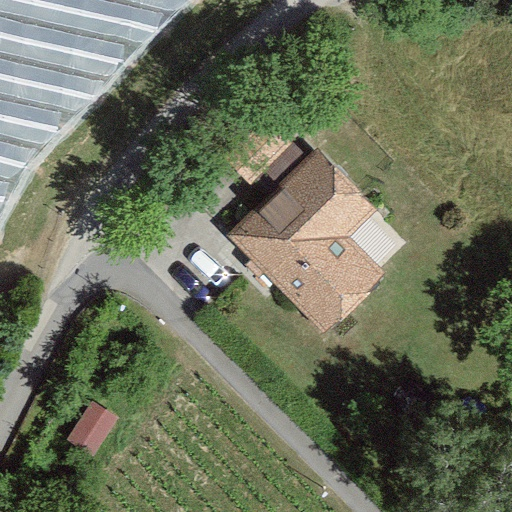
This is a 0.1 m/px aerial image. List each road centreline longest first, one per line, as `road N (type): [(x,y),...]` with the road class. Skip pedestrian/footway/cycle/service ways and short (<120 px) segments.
road 1 (residential): [(104,248),(350,511)]
road 2 (residential): [(104,248),(238,44),(323,0)]
road 3 (residential): [(0,427),(104,248)]
